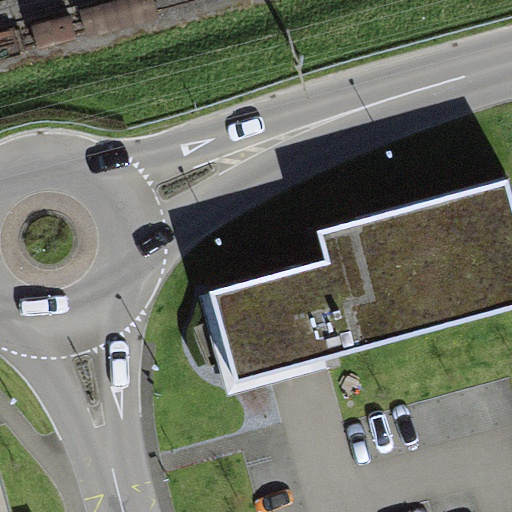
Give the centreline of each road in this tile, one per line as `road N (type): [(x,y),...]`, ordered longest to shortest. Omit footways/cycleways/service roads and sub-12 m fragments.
road 1 (primary): [(125,204),(303,128),(511,62)]
road 2 (residential): [(123,511),(75,321)]
road 3 (primary): [(125,204),(111,181),(67,154),(41,152),(0,166)]
road 4 (primary): [(75,321),(119,286),(133,231),(125,204)]
